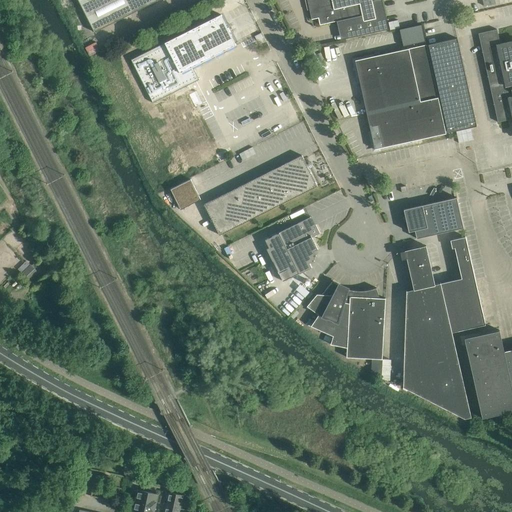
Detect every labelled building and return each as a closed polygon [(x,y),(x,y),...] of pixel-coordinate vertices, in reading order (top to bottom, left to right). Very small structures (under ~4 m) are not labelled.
[(78,0),(94,32),(157,0),(78,0)] [(307,0),(311,19),(318,18),(320,24),(342,20),(346,39),(389,30),(382,0),(374,0),(372,1),(371,0),(307,0)] [(131,59),(152,103),(174,92),(199,79),(193,67),(236,45),(230,32),(231,31),(229,26),(227,27),(221,14),(131,59)] [(398,20),(388,22),(390,29),(400,27),(398,20)] [(422,24),(400,29),(403,46),(425,41),(424,35),(422,24)] [(498,122),(511,118),(511,44),(501,47),(497,29),(478,33),(498,122)] [(457,38),(428,44),(447,133),(477,127),(457,38)] [(446,133),(427,44),(355,60),(375,149),(446,133)] [(302,155),(204,204),(219,235),(317,186),(309,169),(310,168),(308,163),(306,164),(302,155)] [(191,179),(170,189),(180,209),(201,199),(191,179)] [(403,210),(409,232),(415,231),(416,239),(463,228),(456,198),(403,210)] [(279,233),(263,241),(266,248),(279,274),(280,273),(279,273),(287,269),(291,278),(292,277),(303,272),(312,267),(310,263),(313,261),(314,261),(314,260),(315,256),(316,256),(316,255),(315,255),(313,251),(318,249),(312,237),(320,233),(316,224),(314,225),(310,217),(302,221),(279,233)] [(441,283),(452,332),(486,325),(465,236),(453,239),(462,278),(441,283)] [(452,332),(441,283),(435,284),(426,245),(405,250),(414,289),(407,291),(407,290),(406,290),(403,387),(465,417),(472,415),(452,332)] [(485,286),(490,285),(482,254),(476,255),(485,286)] [(31,265),(22,273),(30,281),(38,273),(35,269),(31,265)] [(318,315),(310,327),(333,336),(330,344),(347,347),(346,357),(372,359),(382,359),(386,298),(385,298),(385,300),(380,300),(376,288),(377,288),(376,287),(371,289),(365,290),(359,291),(353,290),(347,289),(342,287),(337,284),(332,281),(321,294),(317,294),(307,306),(318,315)] [(509,329),(511,346),(511,316),(499,319),(501,330),(509,329)] [(511,349),(504,351),(499,330),(464,338),(482,418),(511,411),(511,349)] [(382,359),(372,359),(371,375),(381,375),(382,359)] [(383,359),(382,379),(381,379),(390,380),(391,360),(383,359)] [(139,489),(136,500),(157,505),(159,494),(139,489)] [(181,506),(184,495),(171,492),(168,503),(181,506)] [(149,511),(150,510),(155,511),(157,505),(136,500),(133,511),(139,511),(149,511)] [(166,511),(179,511),(181,506),(168,503),(166,511)]
